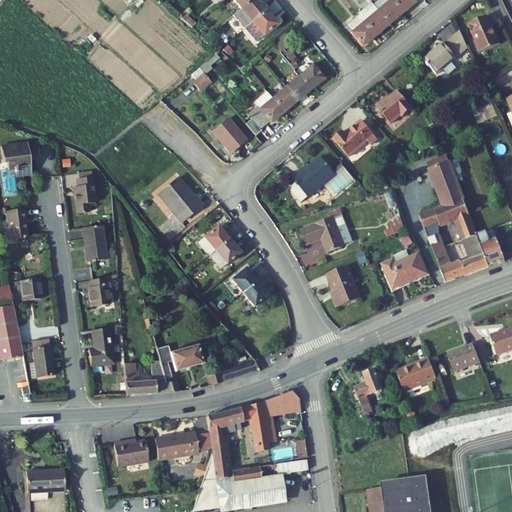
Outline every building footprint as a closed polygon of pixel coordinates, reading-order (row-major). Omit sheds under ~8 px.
[(232,0),(241,9),(251,0),(232,0)] [(256,0),(251,0),(241,9),(233,16),(244,29),(266,11),(256,0)] [(391,0),(378,0),(373,5),(389,24),(402,13),(391,0)] [(391,0),(402,13),(416,2),(414,0),(391,0)] [(360,16),(376,35),(389,24),(373,5),(360,16)] [(255,43),(277,25),(266,11),(244,29),(255,43)] [(192,28),(196,24),(183,12),(179,17),(192,28)] [(360,16),(346,27),(362,47),(376,35),(360,16)] [(468,25),(481,53),(500,45),(487,16),(468,25)] [(467,49),(460,32),(444,45),(443,43),(423,60),(436,76),(467,49)] [(286,34),(275,43),(282,52),(293,43),(286,34)] [(212,69),(210,66),(220,58),(216,54),(199,68),(205,75),(212,69)] [(472,62),(469,54),(464,56),(467,64),(472,62)] [(312,65),(299,76),(310,90),(324,79),(312,65)] [(191,75),(196,81),(194,83),(200,91),(210,82),(205,75),(199,68),(191,75)] [(299,76),(285,87),(297,101),(310,90),(299,76)] [(285,87),(272,98),(284,112),(297,101),(285,87)] [(256,107),(247,115),(251,119),(260,130),(269,122),(270,124),(284,112),(272,98),(267,92),(253,103),(256,107)] [(382,114),(390,124),(401,116),(403,118),(412,110),(397,92),(377,109),(380,111),(379,112),(381,115),(382,114)] [(477,104),(479,109),(489,105),(487,99),(477,104)] [(489,105),(479,109),(472,112),(478,125),(497,117),(492,104),(489,105)] [(212,132),(230,153),(246,140),(228,119),(212,132)] [(260,130),(251,119),(245,124),(255,136),(261,131),(260,130)] [(333,139),(349,158),(368,142),(371,146),(377,140),(362,121),(345,136),(342,132),(333,139)] [(16,177),(31,175),(27,142),(0,146),(3,164),(6,163),(7,171),(14,170),(14,173),(16,173),(16,177)] [(324,185),(335,175),(331,171),(330,169),(325,163),(321,158),(309,168),(303,173),(301,171),(292,179),(296,183),(293,185),(291,192),(301,204),(324,185)] [(440,227),(457,220),(464,240),(476,236),(449,162),(427,170),(442,207),(419,216),(424,229),(439,224),(440,227)] [(340,163),(331,171),(335,175),(324,185),(334,197),(354,180),(340,163)] [(96,203),(93,177),(79,179),(77,179),(78,187),(73,188),(76,215),(89,213),(88,204),(96,203)] [(187,192),(176,179),(158,195),(175,215),(159,228),(170,241),(186,227),(182,222),(201,206),(189,191),(187,192)] [(28,238),(24,209),(7,212),(10,241),(28,238)] [(340,210),(331,213),(333,218),(340,216),(342,215),(340,210)] [(337,227),(344,224),(340,216),(333,218),(337,227)] [(333,218),(300,231),(306,246),(322,240),(326,253),(344,246),(343,244),(350,241),(344,224),(337,227),(333,218)] [(394,222),(398,233),(405,230),(401,219),(394,222)] [(393,235),(398,233),(394,222),(389,224),(393,235)] [(439,224),(424,229),(433,251),(444,247),(440,236),(440,227),(439,224)] [(103,226),(83,229),(87,262),(107,260),(103,226)] [(217,226),(203,238),(215,251),(229,240),(217,226)] [(493,229),(476,236),(484,256),(488,268),(505,262),(493,229)] [(484,256),(476,236),(464,240),(472,260),(484,256)] [(215,251),(203,238),(198,242),(209,256),(215,251)] [(229,240),(215,251),(209,256),(220,270),(226,265),(240,253),(229,240)] [(457,280),(451,265),(444,247),(433,251),(445,284),(457,280)] [(360,266),(368,263),(364,251),(356,254),(360,266)] [(393,290),(427,275),(418,254),(396,263),(394,259),(382,264),(393,290)] [(472,260),(460,265),(465,277),(488,268),(484,256),(472,260)] [(457,280),(465,277),(460,265),(459,262),(451,265),(457,280)] [(361,299),(348,266),(326,275),(333,292),(335,297),(333,298),(337,309),(361,299)] [(256,282),(245,268),(231,280),(242,294),(256,282)] [(40,279),(20,281),(23,302),(42,299),(40,279)] [(90,288),(87,288),(90,307),(109,305),(106,279),(89,281),(90,288)] [(256,282),(242,294),(253,308),(268,296),(256,282)] [(0,287),(0,360),(23,356),(9,285),(0,287)] [(511,328),(490,336),(497,356),(511,350),(511,328)] [(114,364),(109,329),(92,331),(94,348),(89,349),(92,367),(114,364)] [(49,340),(32,342),(35,363),(37,378),(54,376),(49,340)] [(447,353),(454,373),(480,363),(473,344),(447,353)] [(175,372),(203,364),(198,346),(158,356),(160,362),(161,365),(173,362),(175,372)] [(396,372),(403,392),(437,380),(428,357),(420,360),(421,363),(396,372)] [(211,386),(260,371),(254,360),(219,372),(219,373),(208,376),(211,386)] [(123,365),(126,396),(167,394),(165,383),(165,379),(161,365),(160,362),(151,363),(152,382),(136,383),(135,364),(123,365)] [(372,412),(366,397),(383,391),(375,370),(373,371),(370,369),(366,371),(365,374),(363,375),(364,378),(362,380),(360,383),(361,385),(354,388),(357,395),(354,396),(356,401),(359,400),(365,415),(372,412)] [(165,383),(167,394),(178,392),(177,382),(173,382),(172,378),(165,379),(165,383)] [(285,393),(268,400),(271,417),(301,412),(299,399),(291,391),(285,393)] [(272,472),(270,463),(263,422),(272,420),(271,417),(268,400),(248,406),(250,419),(259,467),(260,474),(272,472)] [(250,419),(248,406),(239,408),(242,421),(250,419)] [(239,408),(206,417),(212,452),(215,475),(216,480),(230,478),(229,472),(223,434),(234,432),(232,423),(242,421),(239,408)] [(275,450),(277,449),(272,420),(263,422),(270,463),(277,462),(275,450)] [(194,431),(154,437),(158,460),(198,454),(194,431)] [(129,439),(113,442),(117,465),(147,460),(144,439),(129,442),(129,439)] [(298,458),(306,457),(305,441),(297,442),(298,458)] [(215,475),(212,452),(203,476),(215,475)] [(235,485),(233,472),(229,472),(230,478),(216,480),(221,510),(285,499),(284,490),(281,471),(272,472),(260,474),(259,467),(251,469),(253,482),(235,485)] [(251,469),(233,472),(235,485),(253,482),(251,469)] [(26,473),(28,511),(64,511),(62,471),(26,473)] [(366,490),(369,511),(430,511),(425,478),(382,484),(382,488),(366,490)]
